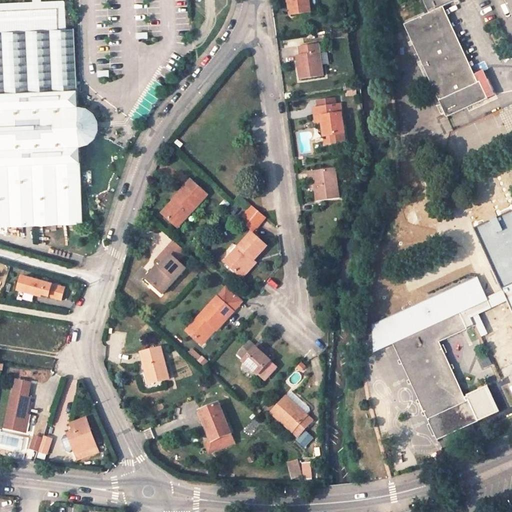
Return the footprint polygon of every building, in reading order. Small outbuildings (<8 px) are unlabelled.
[(0,31),(66,29),(65,0),(42,1),(32,1),(0,2),(0,31)] [(311,13),(308,0),(288,0),(291,16),(311,13)] [(511,0),(424,0),(427,7),(430,13),(426,15),(405,24),(447,117),(488,98),(480,82),(478,83),(443,7),(457,0),(506,0),(511,12),(511,0)] [(0,225),(81,223),(78,146),(78,105),(77,89),(75,29),(66,29),(0,31),(0,225)] [(323,75),(320,53),(318,45),(300,48),(301,56),(297,56),(300,79),(323,75)] [(313,104),(314,109),(340,105),(340,100),(313,104)] [(100,127),(99,121),(99,117),(96,113),(94,111),(88,107),(85,106),(78,105),(78,146),(81,145),(85,145),(88,144),(94,140),(97,135),(99,131),(100,127)] [(315,117),(321,116),(323,125),(326,144),(346,141),(340,105),(314,109),(315,117)] [(339,197),(335,169),(308,172),(309,180),(315,179),(317,192),(316,192),(317,200),(339,197)] [(191,180),(175,197),(180,202),(166,217),(177,226),(206,194),(191,180)] [(161,212),(166,217),(180,202),(175,197),(161,212)] [(250,206),(240,217),(253,228),(263,217),(250,206)] [(511,296),(511,213),(477,229),(505,290),(507,294),(509,298),(511,296)] [(252,233),(226,262),(240,275),(254,259),(267,246),(252,233)] [(158,259),(162,262),(170,254),(179,262),(187,253),(174,241),(158,259)] [(179,262),(170,254),(162,262),(159,266),(146,279),(164,295),(187,269),(179,262)] [(254,259),(240,275),(243,278),(258,262),(254,259)] [(146,279),(159,266),(156,264),(144,278),(146,279)] [(67,289),(24,277),(21,290),(43,297),(43,294),(64,300),(67,289)] [(479,282),(399,319),(407,337),(424,329),(431,346),(440,342),(467,329),(460,313),(475,306),(476,308),(488,303),(486,298),(479,282)] [(226,287),(218,297),(234,311),(242,302),(226,287)] [(505,290),(486,298),(488,303),(507,294),(505,290)] [(234,311),(218,297),(187,330),(199,341),(212,326),(217,330),(234,311)] [(394,343),(407,337),(399,319),(376,329),(375,351),(394,343)] [(217,330),(212,326),(199,341),(203,345),(217,330)] [(438,440),(478,421),(469,400),(467,401),(440,342),(431,346),(424,329),(407,337),(394,343),(438,440)] [(256,347),(250,342),(239,354),(245,359),(244,361),(258,374),(271,360),(264,354),(266,351),(258,345),(256,347)] [(160,348),(142,353),(150,383),(168,378),(160,348)] [(18,379),(15,393),(13,393),(7,427),(24,431),(28,413),(31,397),(29,396),(32,382),(18,379)] [(286,397),(306,415),(311,411),(310,408),(292,391),(286,397)] [(286,397),(272,413),(298,437),(312,421),(306,415),(286,397)] [(219,403),(201,411),(213,441),(231,434),(219,403)] [(97,447),(86,418),(71,424),(74,432),(69,434),(75,450),(87,446),(88,450),(97,447)] [(213,441),(205,445),(208,454),(235,443),(231,434),(213,441)] [(43,438),(34,435),(29,449),(38,452),(43,438)] [(43,436),(38,452),(38,453),(47,456),(53,439),(43,436)] [(312,463),(300,465),(299,459),(289,461),(291,479),(314,476),(312,463)]
